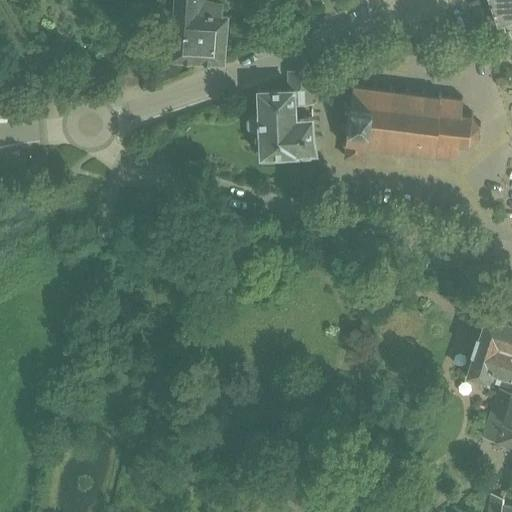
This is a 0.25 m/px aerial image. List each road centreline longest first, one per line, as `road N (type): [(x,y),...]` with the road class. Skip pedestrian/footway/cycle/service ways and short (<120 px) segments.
road 1 (residential): [(511,253),(151,175),(118,160),(88,125)]
road 2 (unclassified): [(88,125),(412,0)]
